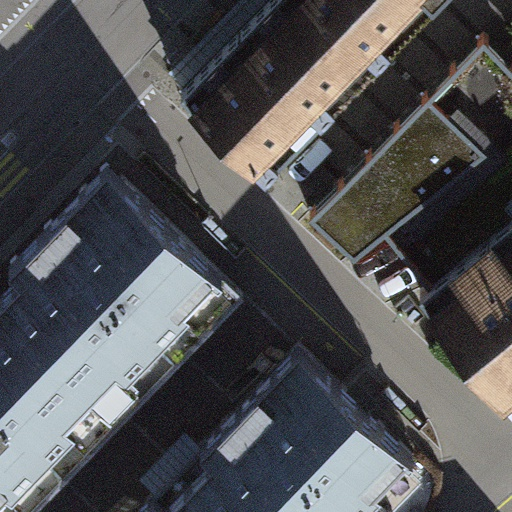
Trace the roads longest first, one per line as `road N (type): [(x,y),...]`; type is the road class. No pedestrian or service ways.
road 1 (residential): [(88,53),(511,470)]
road 2 (tertiary): [(0,150),(88,53)]
